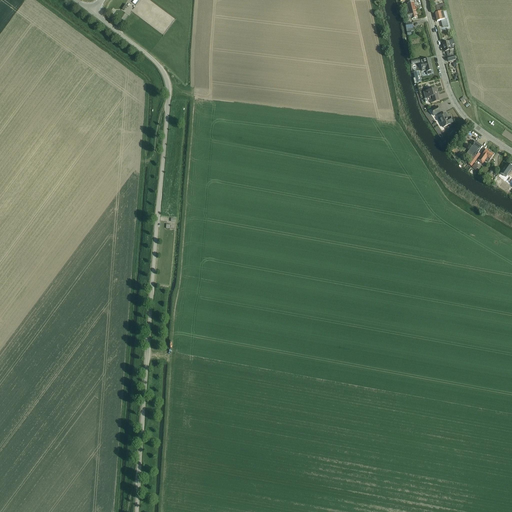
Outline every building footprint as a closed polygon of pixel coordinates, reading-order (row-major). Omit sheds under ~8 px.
[(407,4),(409,12),(406,13),(408,20),(411,20),(417,18),(413,3),(407,4)] [(435,14),(437,22),(441,21),(442,25),(447,23),(446,20),(445,20),(443,12),(435,14)] [(449,42),(442,43),(445,52),(446,52),(448,51),(449,54),(447,55),(448,58),(447,58),(448,62),(456,60),(455,56),(452,56),(452,53),(451,50),(454,50),(452,45),(455,44),(453,39),(449,41),(450,45),(450,46),(449,42)] [(432,70),(431,67),(429,59),(421,61),(422,64),(421,64),(422,71),(426,70),(426,72),(432,70)] [(436,89),(424,92),(425,99),(425,102),(427,102),(430,101),(431,104),(439,101),(438,95),(437,92),(436,89)] [(434,115),(440,112),(437,106),(431,110),(434,115)] [(438,117),(443,127),(451,124),(450,123),(453,122),(450,117),(448,118),(445,113),(438,117)] [(475,142),(469,151),(476,156),(478,153),(479,151),(480,150),(481,148),(482,146),(481,145),(475,142)] [(494,154),(486,149),(483,154),(482,154),(478,161),(483,164),(486,160),(488,162),(490,159),(490,160),(494,154)] [(471,161),(468,164),(471,166),(480,154),(478,153),(476,156),(474,155),(470,160),(471,161)] [(506,177),(511,168),(511,167),(507,164),(498,176),(502,179),(504,176),(506,177)] [(504,188),(509,181),(506,179),(501,186),(504,188)]
